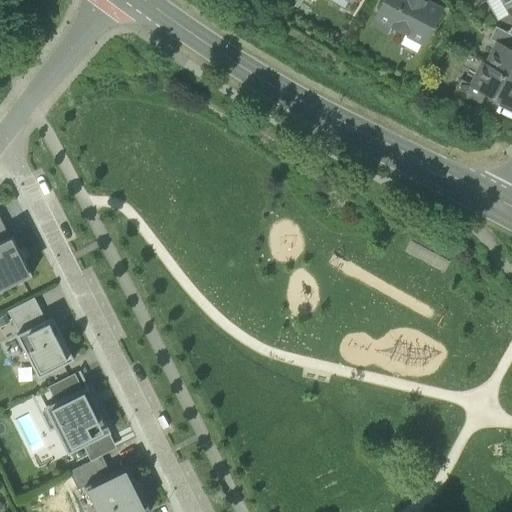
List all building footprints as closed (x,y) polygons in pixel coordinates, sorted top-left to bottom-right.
[(385,0),(380,10),(393,17),(389,25),(424,43),(441,10),(428,3),(422,0),(385,0)] [(511,0),(503,0),(511,14),(511,13),(511,0)] [(376,18),(389,25),(393,17),(380,10),(376,18)] [(499,44),(511,50),(511,48),(511,34),(509,33),(496,27),(490,39),(499,44)] [(499,44),(488,65),(511,77),(511,50),(499,44)] [(511,106),(511,77),(488,65),(484,63),(473,85),(472,86),(486,93),(511,106)] [(469,98),(481,104),(486,93),(472,86),(473,85),(461,79),(450,100),(466,104),(469,98)] [(0,241),(9,237),(0,219),(0,241)] [(0,241),(0,291),(32,275),(13,235),(9,237),(0,241)] [(8,311),(19,333),(46,319),(35,298),(8,311)] [(46,319),(19,333),(17,334),(39,377),(74,359),(53,316),(46,319)] [(48,386),(55,401),(82,388),(75,373),(48,386)] [(82,388),(55,401),(47,406),(48,408),(40,412),(50,431),(55,428),(68,453),(83,446),(94,440),(109,433),(111,432),(88,385),(82,388)] [(117,448),(109,433),(94,440),(101,455),(102,455),(117,448)] [(94,440),(83,446),(91,461),(101,455),(94,440)] [(78,489),(85,486),(111,473),(102,455),(101,455),(91,461),(69,472),(78,489)] [(111,473),(85,486),(97,511),(149,511),(151,511),(128,464),(111,473)]
